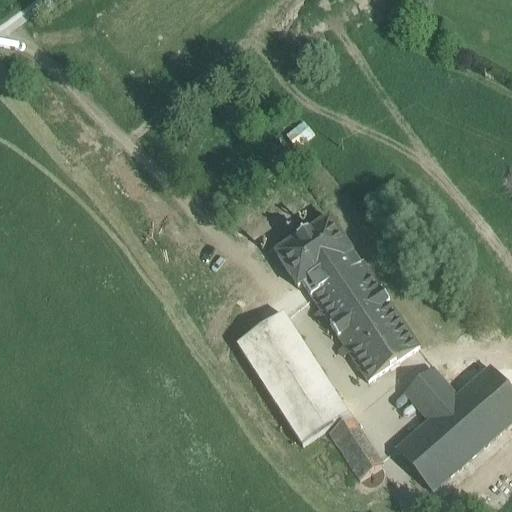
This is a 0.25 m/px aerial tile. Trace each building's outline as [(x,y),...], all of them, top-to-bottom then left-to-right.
[(331,221),(277,256),(299,290),(304,287),(312,298),(361,268),(361,267),(331,221)] [(361,268),(312,298),(369,384),(420,350),(364,265),(361,267),(361,268)] [(350,417),(284,317),(238,348),(304,449),(350,417)] [(458,399),(434,372),(406,396),(430,424),(397,453),(434,495),(511,426),(511,393),(491,370),(458,399)] [(354,422),(330,436),(360,483),(383,468),(354,422)]
